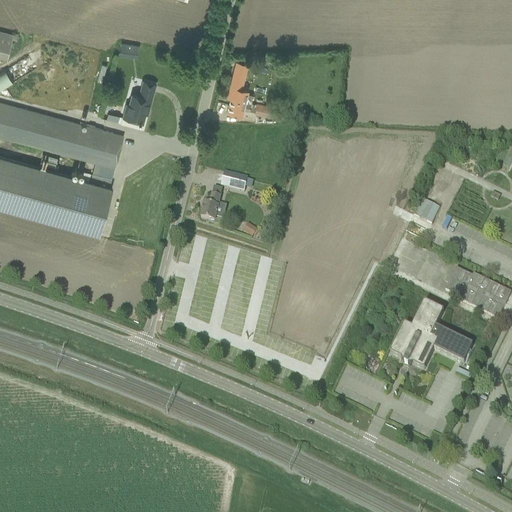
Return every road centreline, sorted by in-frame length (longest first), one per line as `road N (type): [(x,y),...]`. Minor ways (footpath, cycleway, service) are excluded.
road 1 (tertiary): [(482,511),(333,433),(142,351)]
road 2 (unclassified): [(142,351),(229,0)]
road 3 (tertiary): [(142,351),(0,299)]
